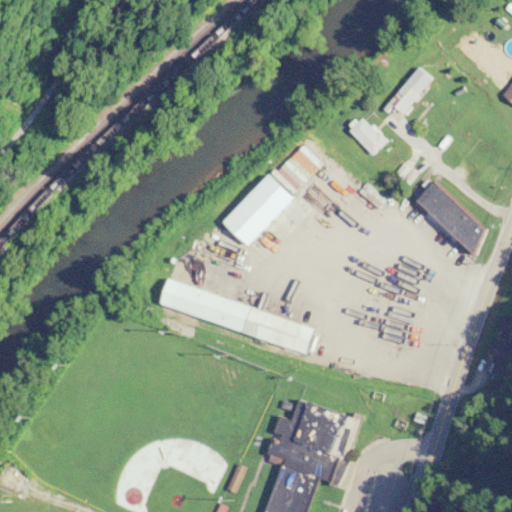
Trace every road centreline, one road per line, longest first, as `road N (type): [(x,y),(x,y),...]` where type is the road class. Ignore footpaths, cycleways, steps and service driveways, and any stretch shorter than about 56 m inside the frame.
road 1 (secondary): [(511,224),(411,511)]
road 2 (residential): [(0,155),(144,0)]
road 3 (residential): [(391,118),(455,186),(511,224)]
